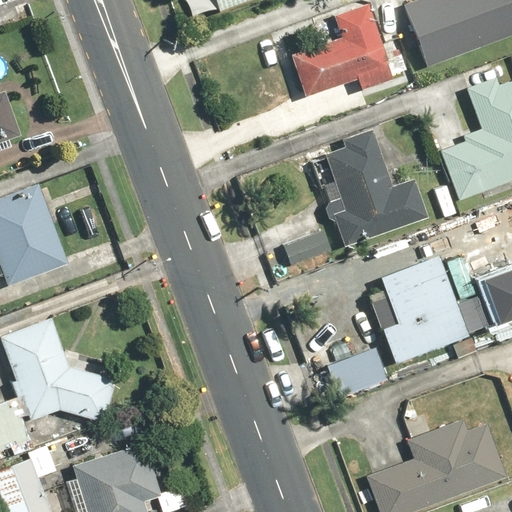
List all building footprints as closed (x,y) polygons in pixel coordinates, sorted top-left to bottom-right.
[(208,0),(214,13),(245,0),(208,0)] [(425,68),(511,34),(511,0),(419,0),(401,7),(425,68)] [(391,80),(367,2),(332,13),(340,38),(287,54),(301,98),(355,81),(358,90),(391,80)] [(463,87),(479,125),(460,133),(463,139),(434,150),(455,202),(511,178),(511,79),(499,84),(495,74),(463,87)] [(0,141),(21,134),(4,89),(0,90),(0,141)] [(322,156),(309,161),(326,201),(325,202),(324,203),(323,203),(323,204),(322,204),(322,205),(322,206),(321,207),(321,208),(321,209),(321,210),(321,211),(321,212),(322,213),(322,214),(323,215),(323,216),(324,216),(324,217),(325,217),(326,218),(327,219),(328,219),(329,219),(330,219),(331,219),(332,219),(333,219),(345,248),(426,214),(410,176),(394,183),(369,124),(339,137),(343,146),(322,155),(322,156)] [(50,226),(35,187),(0,200),(0,276),(2,283),(65,259),(52,225),(50,226)] [(511,201),(474,213),(485,246),(511,237),(511,201)] [(321,228),(281,243),(288,264),(329,249),(321,228)] [(440,257),(379,276),(383,287),(366,292),(388,363),(468,339),(465,331),(486,325),(478,298),(455,305),(440,257)] [(511,271),(486,281),(500,319),(511,314),(511,271)] [(48,313),(0,330),(0,344),(12,377),(7,379),(13,396),(19,393),(28,418),(58,407),(102,419),(115,367),(63,354),(48,313)] [(373,348),(322,364),(333,398),(384,381),(373,348)] [(0,459),(28,450),(10,398),(0,401),(0,459)] [(379,511),(407,511),(504,474),(482,419),(423,442),(426,451),(365,475),(379,511)] [(145,511),(142,500),(155,496),(159,511),(168,511),(180,509),(188,506),(181,484),(171,488),(162,460),(152,463),(144,436),(70,459),(86,511),(145,511)] [(0,501),(4,511),(51,511),(28,452),(0,463),(0,501)]
